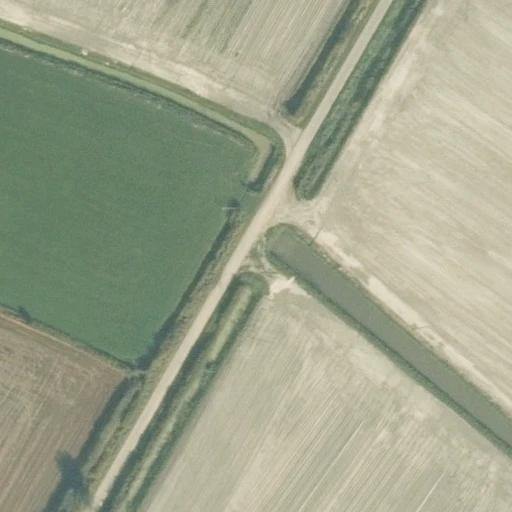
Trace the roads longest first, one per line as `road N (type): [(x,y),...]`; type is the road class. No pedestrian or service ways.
road 1 (unclassified): [(90,511),(387,0)]
road 2 (track): [(303,144),(112,53),(0,15)]
road 3 (track): [(271,199),(511,405)]
